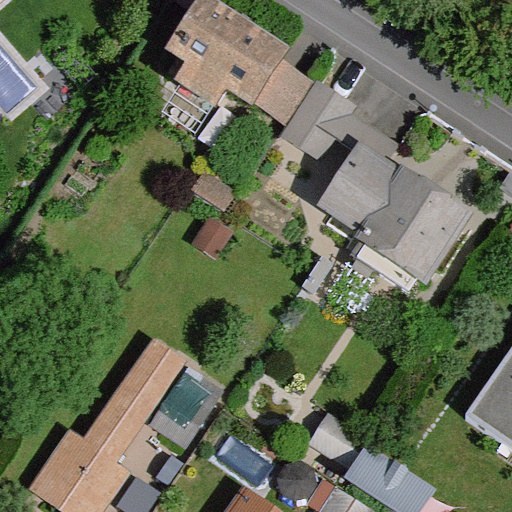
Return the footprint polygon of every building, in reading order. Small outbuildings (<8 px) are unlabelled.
[(316,68),(232,18),(189,91),(239,121),(252,99),(286,119),(316,68)] [(486,222),(381,153),(332,228),(438,296),(486,222)] [(98,511),(192,375),(151,348),(48,501),(64,511),(98,511)] [(511,379),(482,424),(511,444),(511,379)] [(351,468),(366,440),(330,419),(314,447),(351,468)] [(370,448),(349,480),(399,511),(424,511),(438,492),(370,448)] [(374,511),(339,489),(323,511),(374,511)] [(276,511),(248,492),(233,511),(276,511)]
